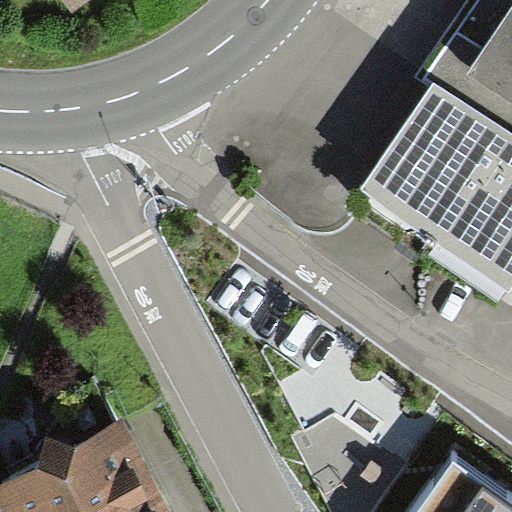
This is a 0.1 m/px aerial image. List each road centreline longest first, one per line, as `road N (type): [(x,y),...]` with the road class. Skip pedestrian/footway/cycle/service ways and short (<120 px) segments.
road 1 (residential): [(511,399),(467,379),(293,256),(184,166),(143,90)]
road 2 (residential): [(271,511),(107,205),(80,149),(74,109)]
road 3 (tertiary): [(266,0),(197,63),(143,90)]
